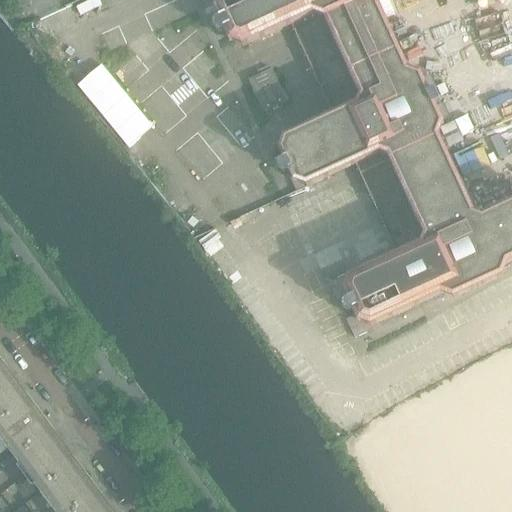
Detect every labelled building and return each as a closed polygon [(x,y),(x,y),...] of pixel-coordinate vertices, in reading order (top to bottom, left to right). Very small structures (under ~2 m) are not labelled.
[(215,25),(214,28),(214,31),(217,34),(219,35),(222,34),(225,33),(227,38),(230,44),(233,42),(235,43),(241,45),(242,49),(243,48),(247,46),(251,45),(291,26),(294,31),(292,32),(293,33),(294,32),(306,57),(304,58),(305,59),(306,59),(318,83),(316,84),(317,85),(318,85),(330,109),(328,110),(329,112),(330,111),(333,116),(284,138),(284,139),(285,141),(282,150),(279,151),(281,155),(284,162),(282,163),(279,165),(278,168),(279,171),(281,173),(284,174),(287,174),(289,173),(291,178),(294,183),(297,182),(304,185),(305,185),(306,188),(355,165),(358,170),(356,171),(357,173),(358,172),(370,197),(368,197),(369,199),(371,198),(382,223),(380,223),(381,225),(382,224),(384,227),(393,247),(394,249),(392,250),(393,251),(395,251),(397,255),(357,274),(350,277),(348,278),(349,281),(346,289),(343,291),(348,301),(346,302),(343,304),(342,307),(343,310),(345,313),(348,314),(351,313),(353,312),(358,323),(361,321),(369,324),(371,328),(379,324),(441,295),(452,297),(453,300),(503,277),(501,274),(504,266),(511,262),(511,202),(479,218),(475,216),(474,215),(466,197),(455,175),(444,151),(437,135),(440,127),(443,125),(442,122),(436,108),(435,106),(440,104),(434,92),(429,94),(428,92),(422,79),(420,75),(417,77),(409,74),(379,8),(375,0),(219,0),(221,2),(218,10),(215,12),(219,22),(217,23),(215,25)] [(102,67),(77,87),(128,149),(153,129),(102,67)] [(272,70),(248,81),(263,113),(287,102),(272,70)] [(8,371),(0,360),(0,396),(15,385),(6,372),(8,371)] [(58,442),(43,422),(42,421),(44,420),(27,396),(25,397),(15,385),(0,396),(0,454),(11,447),(26,466),(29,472),(62,447),(58,442)] [(103,498),(94,486),(84,474),(83,475),(62,447),(29,472),(37,482),(33,484),(41,494),(26,505),(17,511),(110,511),(101,499),(103,498)]
